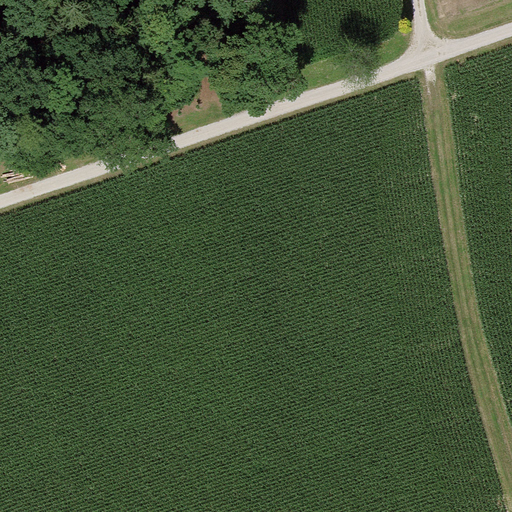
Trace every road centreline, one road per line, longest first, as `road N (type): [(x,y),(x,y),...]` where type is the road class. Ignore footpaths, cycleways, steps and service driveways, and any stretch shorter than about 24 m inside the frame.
road 1 (track): [(0,203),(511,29)]
road 2 (track): [(511,448),(416,0)]
